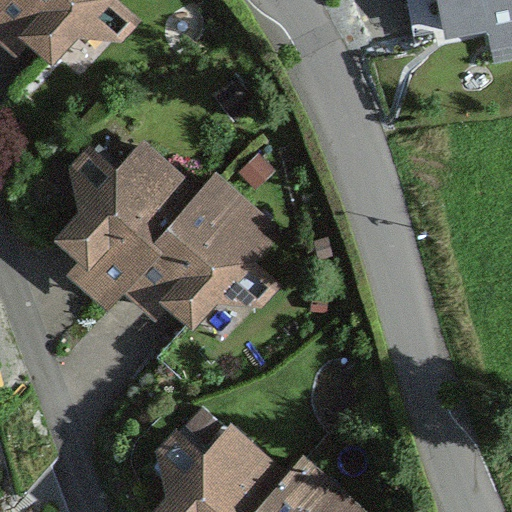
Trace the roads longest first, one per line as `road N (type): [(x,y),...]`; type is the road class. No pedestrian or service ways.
road 1 (unclassified): [(288,3),(359,152),(426,394),(480,511)]
road 2 (residential): [(91,511),(0,261)]
